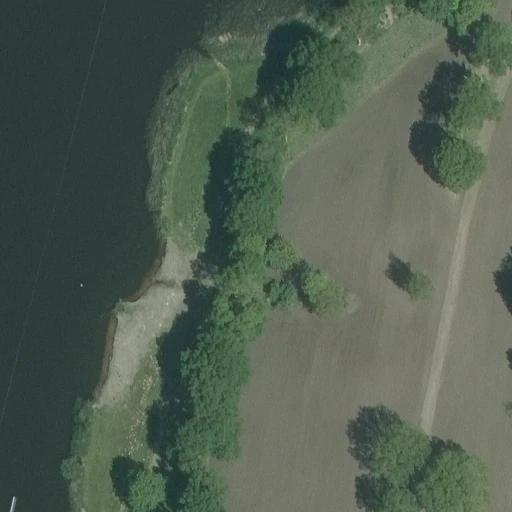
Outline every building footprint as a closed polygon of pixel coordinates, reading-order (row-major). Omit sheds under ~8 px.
[(327,203),(280,184),(276,195),(311,209),(307,219),(319,224),(327,203)] [(268,230),(301,243),(306,230),(273,217),(268,230)] [(307,230),(303,243),(314,247),(319,234),(307,230)] [(367,333),(397,336),(398,323),(369,320),(367,333)] [(257,426),(279,365),(237,349),(215,410),(257,426)] [(389,373),(392,361),(358,353),(355,365),(389,373)] [(381,415),(384,402),(348,393),(345,406),(381,415)] [(507,456),(509,441),(464,434),(462,450),(507,456)] [(471,511),(511,511),(511,501),(472,499),(471,511)]
